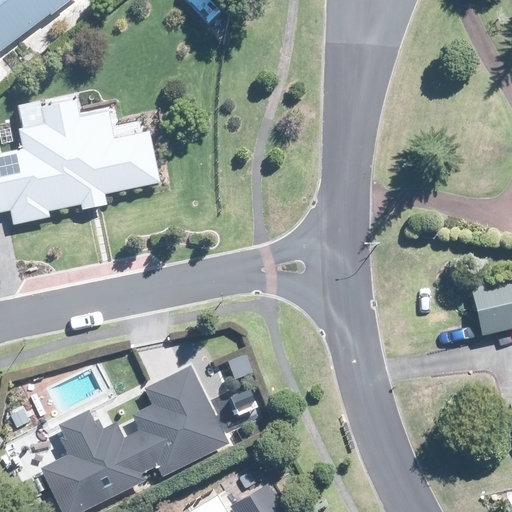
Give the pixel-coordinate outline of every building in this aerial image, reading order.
[(0,0),(0,49),(62,0),(0,0)] [(9,133),(13,150),(0,152),(0,214),(9,213),(11,226),(47,219),(46,212),(76,206),(77,211),(103,206),(101,194),(157,183),(147,131),(108,138),(103,112),(73,118),(71,104),(37,111),(40,127),(9,133)] [(488,328),(511,322),(511,284),(477,292),(485,329),(488,328)] [(226,366),(216,370),(221,383),(251,371),(243,350),(223,358),(226,366)] [(37,444),(45,463),(36,467),(56,511),(75,511),(225,442),(189,364),(138,387),(146,405),(97,428),(87,406),(48,424),(54,436),(37,444)] [(280,511),(262,480),(224,502),(228,509),(223,511),(202,511),(197,503),(180,511),(280,511)]
